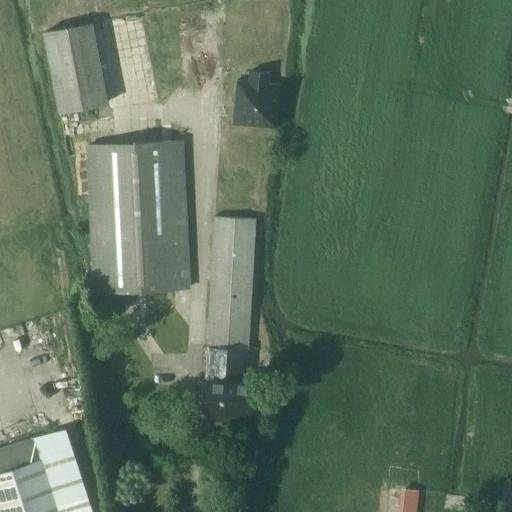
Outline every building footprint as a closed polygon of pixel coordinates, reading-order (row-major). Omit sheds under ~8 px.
[(108,102),(92,23),(45,32),(60,110),(108,102)] [(237,80),(233,124),(277,127),(281,84),(269,83),(270,73),(250,71),(249,81),(237,80)] [(86,145),(94,293),(189,287),(180,140),(86,145)] [(201,378),(199,410),(209,422),(226,423),(227,411),(250,412),(252,382),(247,382),(254,270),(257,231),(258,218),(215,216),(207,352),(211,352),(210,378),(205,378),(201,378)] [(86,511),(60,428),(0,447),(0,511),(86,511)] [(402,489),(399,511),(414,511),(417,491),(402,489)]
